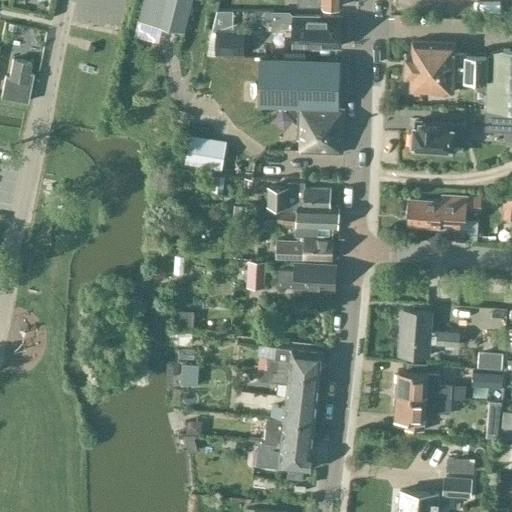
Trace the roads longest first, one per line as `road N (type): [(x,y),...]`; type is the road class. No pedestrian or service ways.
road 1 (tertiary): [(329,511),(356,252)]
road 2 (tertiary): [(356,252),(363,0)]
road 3 (residential): [(511,262),(356,252)]
